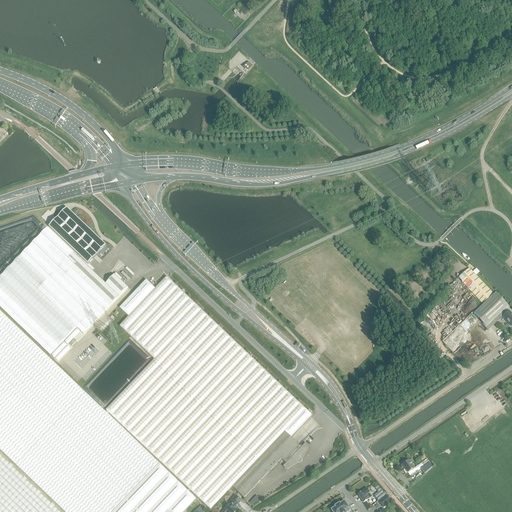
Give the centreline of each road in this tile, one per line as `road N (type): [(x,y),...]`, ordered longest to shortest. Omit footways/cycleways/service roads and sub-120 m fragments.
road 1 (primary): [(511,87),(426,137),(341,164),(293,171),(129,165)]
road 2 (primary): [(172,176),(260,185),(346,169),(440,137),(511,94)]
road 3 (unknown): [(423,511),(368,451),(339,384),(254,301)]
road 4 (secondary): [(121,184),(186,264),(306,366)]
road 5 (secondary): [(310,361),(157,215)]
road 6 (unclassified): [(360,448),(507,343)]
road 7 (unclassified): [(373,463),(511,368)]
road 8 (secondary): [(129,165),(61,99),(0,71)]
road 9 (primary): [(0,212),(121,184)]
